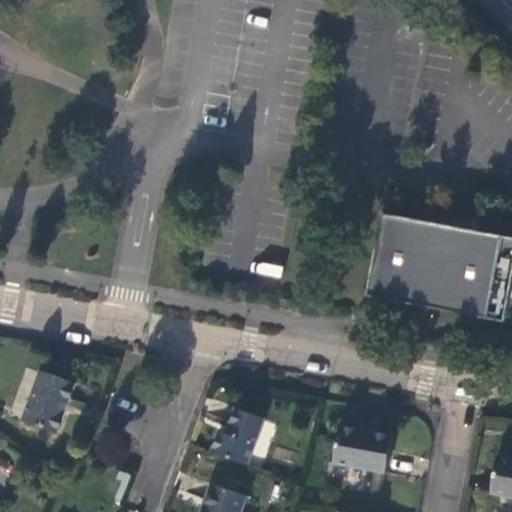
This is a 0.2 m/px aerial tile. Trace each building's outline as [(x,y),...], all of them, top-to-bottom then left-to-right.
[(511,236),(415,219),(417,209),(395,205),(393,214),(379,212),(364,294),(502,320),(502,315),(511,316),(511,236)] [(35,367),(18,415),(51,427),(60,403),(68,378),(35,367)] [(212,437),(207,448),(241,461),(260,415),(232,404),(222,431),(215,428),(212,437)] [(263,421),(254,452),(265,455),(274,424),(263,421)] [(387,432),(337,423),(331,458),(381,467),(387,432)] [(511,457),(494,454),(488,490),(511,493),(511,457)] [(197,505),(194,511),(232,511),(240,494),(206,481),(197,505)]
